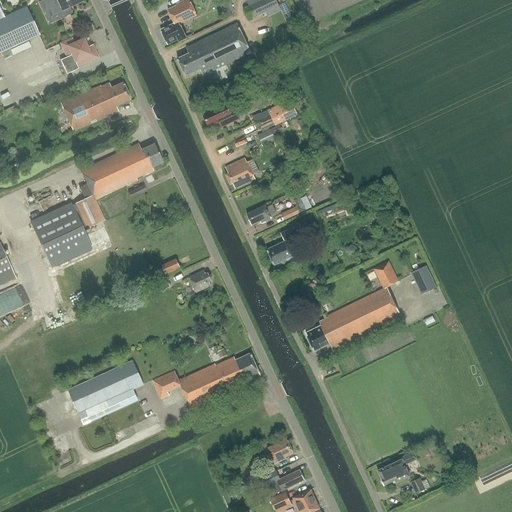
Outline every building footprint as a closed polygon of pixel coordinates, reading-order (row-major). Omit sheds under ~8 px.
[(42,0),(39,2),(43,12),(46,11),(50,19),(62,14),(64,17),(73,13),(70,7),(83,1),(82,0),(42,0)] [(175,24),(161,31),(168,45),(178,40),(179,42),(187,39),(180,24),(197,16),(189,0),(185,0),(176,5),(177,6),(168,10),(175,24)] [(275,0),(262,0),(244,9),(250,21),(279,6),(275,0)] [(0,53),(40,35),(27,7),(4,17),(0,8),(0,53)] [(186,48),(189,54),(178,59),(186,77),(201,70),(202,73),(212,68),(213,71),(251,53),(237,23),(186,48)] [(88,57),(96,53),(93,45),(88,47),(84,39),(74,43),(72,38),(60,44),(67,57),(60,60),(67,74),(79,69),(78,67),(90,61),(88,57)] [(119,112),(116,107),(131,100),(123,83),(112,88),(109,83),(101,87),(100,85),(61,103),(74,132),(119,112)] [(269,111),(253,118),(259,130),(268,126),(268,128),(276,124),(276,125),(299,115),(291,99),(269,110),(269,111)] [(203,114),(209,127),(220,122),(222,128),(240,119),(235,109),(230,112),(226,104),(203,114)] [(288,121),(271,129),(274,135),(290,127),(288,121)] [(271,129),(258,135),(263,146),(276,140),(274,135),(271,129)] [(72,203),(30,222),(51,268),(93,249),(84,230),(105,220),(103,216),(95,200),(138,181),(137,178),(153,171),(152,168),(163,163),(154,144),(141,150),(138,144),(81,171),(87,185),(80,188),(85,199),(73,205),(72,203)] [(28,155),(24,148),(15,152),(17,156),(19,160),(28,155)] [(245,158),(225,167),(229,174),(226,175),(231,185),(233,184),(235,189),(256,179),(254,175),(259,173),(254,160),(248,162),(245,158)] [(147,192),(144,185),(129,192),(132,198),(147,192)] [(302,199),(307,210),(312,208),(307,196),(302,199)] [(285,220),(300,214),(307,210),(302,199),(301,197),(294,200),(297,206),(281,213),(285,220)] [(266,205),(247,214),(253,226),(261,222),(262,224),(273,219),(271,215),(275,213),(272,205),(267,207),(266,205)] [(294,228),(281,234),(285,241),(297,235),(294,228)] [(291,239),(284,242),(267,250),(274,266),(286,260),(290,262),(295,259),(296,255),(289,242),(292,241),(291,239)] [(0,243),(0,285),(16,278),(0,243)] [(357,255),(358,251),(356,247),(352,246),(348,247),(347,251),(349,255),(353,257),(357,255)] [(176,258),(161,265),(166,275),(181,268),(176,258)] [(319,321),(321,326),(306,333),(314,352),(330,345),(333,349),(401,316),(387,287),(399,281),(389,260),(375,268),(374,268),(384,288),(328,315),(328,316),(319,321)] [(426,265),(410,272),(421,294),(437,287),(426,265)] [(204,271),(189,278),(197,293),(211,286),(210,282),(212,281),(212,278),(211,275),(208,274),(208,273),(206,274),(204,271)] [(169,280),(153,287),(156,294),(171,287),(169,280)] [(218,351),(221,358),(228,356),(224,348),(218,351)] [(215,364),(179,380),(181,385),(192,410),(223,396),(222,392),(229,389),(231,392),(249,384),(248,381),(261,375),(251,354),(237,360),(235,356),(216,365),(215,364)] [(69,390),(79,413),(144,385),(133,361),(69,390)] [(171,389),(181,385),(179,380),(175,371),(153,381),(161,399),(173,393),(171,389)] [(287,459),(285,457),(294,453),(287,439),(275,445),(268,448),(267,447),(251,453),(255,461),(269,455),(274,465),(287,459)] [(402,459),(378,471),(382,479),(381,479),(384,486),(396,480),(397,483),(410,476),(405,465),(416,460),(412,453),(401,458),(402,459)] [(256,473),(259,480),(276,472),(273,466),(256,473)] [(275,495),(282,491),(305,480),(300,470),(280,480),(276,472),(259,480),(263,488),(277,482),(278,483),(271,486),(275,495)] [(256,474),(247,479),(249,484),(259,479),(256,474)] [(426,489),(420,478),(411,482),(416,494),(426,489)] [(249,484),(233,491),(234,495),(260,483),(259,479),(249,484)] [(293,499),(298,511),(313,511),(320,509),(311,490),(293,499)] [(271,499),(276,511),(281,511),(293,507),(286,492),(271,499)]
